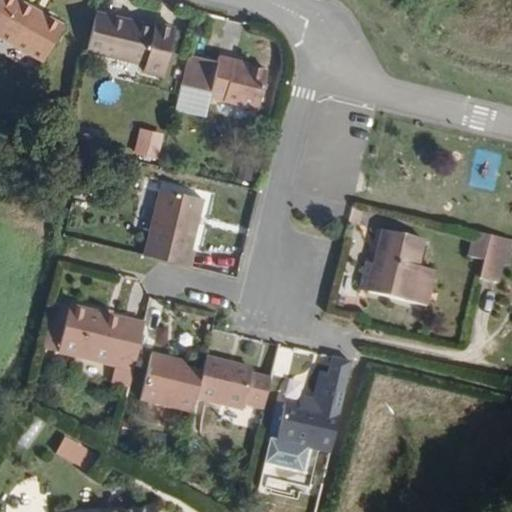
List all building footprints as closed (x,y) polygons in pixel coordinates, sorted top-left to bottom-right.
[(69,23),(25,0),(0,0),(0,34),(50,60),(69,23)] [(171,71),(180,20),(163,17),(161,21),(101,8),(94,48),(154,59),(152,67),(171,71)] [(268,101),(275,65),(241,58),(241,55),(226,52),(224,60),(194,54),(183,108),(214,114),(218,92),(268,101)] [(75,145),(78,130),(34,121),(31,135),(75,145)] [(82,131),(79,145),(95,149),(98,135),(82,131)] [(119,151),(126,141),(115,133),(108,144),(119,151)] [(168,166),(172,147),(156,144),(152,162),(168,166)] [(197,246),(210,196),(167,185),(149,251),(197,264),(201,247),(197,246)] [(429,308),(438,271),(421,267),(428,239),(383,228),(375,263),(368,293),(429,308)] [(488,261),(494,236),(477,232),(471,257),(488,261)] [(501,285),(511,240),(494,236),(488,261),(483,281),(501,285)] [(368,293),(375,263),(364,261),(357,290),(368,293)] [(134,375),(148,326),(73,306),(71,311),(59,355),(118,370),(134,375)] [(59,355),(71,311),(56,307),(45,351),(59,355)] [(196,398),(202,372),(186,368),(167,363),(168,357),(152,353),(140,398),(192,412),(196,398)] [(186,368),(187,362),(168,357),(167,363),(186,368)] [(264,411),(273,380),(252,374),(254,369),(207,357),(202,372),(196,398),(243,411),(245,406),(264,411)] [(130,392),(134,375),(118,370),(113,387),(130,392)] [(321,475),(334,427),(318,422),(316,432),(278,422),(268,461),(321,475)] [(65,439),(58,453),(81,463),(87,450),(65,439)]
